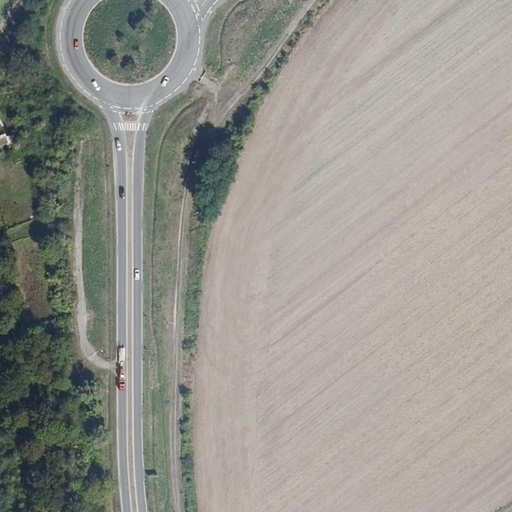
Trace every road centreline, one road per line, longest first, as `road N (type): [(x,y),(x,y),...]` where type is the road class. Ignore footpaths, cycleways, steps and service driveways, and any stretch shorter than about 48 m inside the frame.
road 1 (track): [(311,0),(196,152),(166,313),(179,511)]
road 2 (primary): [(143,511),(136,160),(144,116),(165,83)]
road 3 (primary): [(94,84),(111,108),(120,151),(126,511)]
road 4 (track): [(121,367),(85,352),(78,328),(78,159)]
